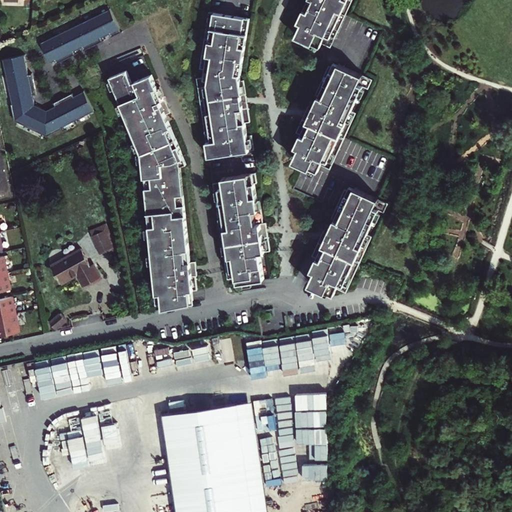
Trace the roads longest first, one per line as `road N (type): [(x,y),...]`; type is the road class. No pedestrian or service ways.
road 1 (residential): [(73,67),(145,34),(194,159),(220,310)]
road 2 (residential): [(281,299),(287,232),(265,52),(283,0)]
road 3 (unknown): [(50,511),(88,479),(151,470),(162,481),(167,511)]
road 4 (residential): [(140,327),(0,354)]
